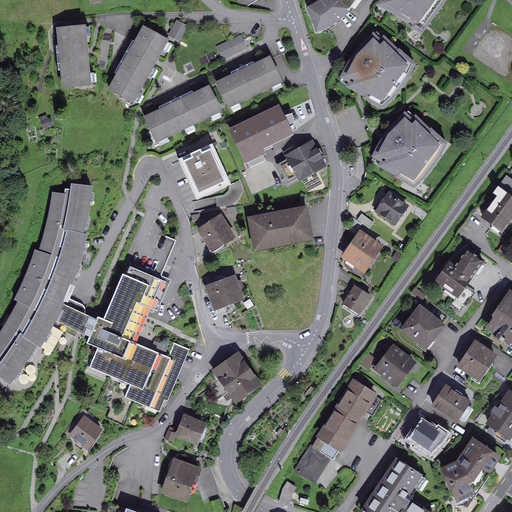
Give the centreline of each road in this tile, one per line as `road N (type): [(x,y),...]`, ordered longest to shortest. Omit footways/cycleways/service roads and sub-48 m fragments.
road 1 (residential): [(39,511),(71,475),(124,439),(162,427),(226,342),(264,336),(308,346)]
road 2 (tertiary): [(294,21),(337,164),(324,306),(308,346)]
road 3 (residential): [(511,269),(341,511)]
road 4 (tertiary): [(308,346),(238,421),(223,453),(240,495),(272,511)]
